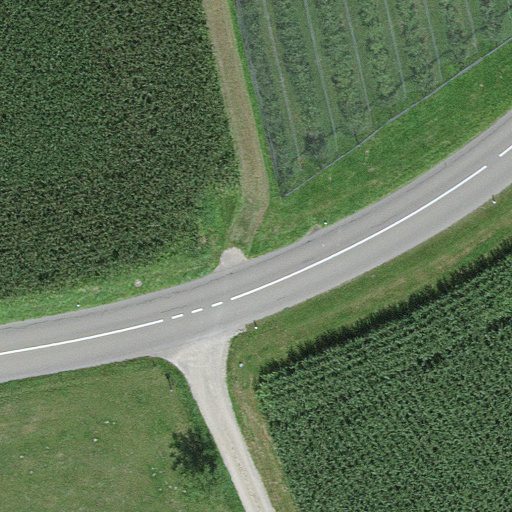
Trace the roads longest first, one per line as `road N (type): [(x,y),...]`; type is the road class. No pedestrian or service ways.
road 1 (tertiary): [(511,148),(391,228),(275,284),(120,333),(0,354)]
road 2 (track): [(261,511),(181,317)]
